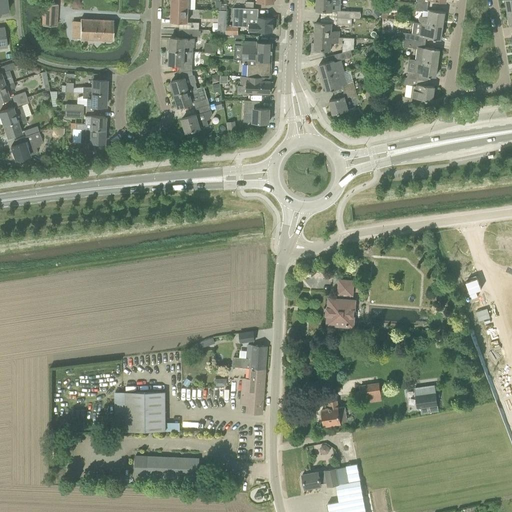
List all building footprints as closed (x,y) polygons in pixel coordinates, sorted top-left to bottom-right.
[(3,0),(0,0),(0,12),(8,11),(8,12),(7,4),(4,5),(3,0)] [(42,0),(42,24),(55,25),(57,25),(58,4),(50,4),(50,0),(42,0)] [(172,0),(172,8),(188,9),(188,0),(172,0)] [(340,3),(340,0),(317,0),(317,10),(332,11),(337,11),(337,10),(340,10),(340,3)] [(273,28),(274,18),(258,17),(259,9),(254,8),(246,8),(234,7),(233,17),(241,17),(241,23),(250,24),(250,31),(257,31),(273,32),(273,28)] [(171,22),(181,22),(188,22),(188,9),(172,8),(171,22)] [(438,10),(438,11),(430,10),(429,17),(420,16),(419,22),(422,23),(443,26),(445,12),(440,11),(438,10)] [(113,21),(80,19),(80,38),(113,40),(113,21)] [(315,36),(339,37),(339,31),(331,31),(332,23),(316,22),(315,36)] [(441,39),(443,26),(422,23),(420,35),(398,32),(398,37),(404,38),(404,40),(423,42),(424,35),(426,36),(426,37),(434,38),(434,39),(436,40),(436,39),(441,39)] [(226,25),(226,34),(239,34),(239,25),(226,25)] [(315,36),(315,43),(312,43),(311,52),(319,52),(319,50),(330,50),(331,42),(339,42),(339,37),(315,36)] [(343,45),(343,52),(351,50),(354,49),(355,38),(344,37),(343,45)] [(193,52),(194,46),(194,39),(171,38),(170,43),(169,43),(169,49),(170,50),(170,51),(193,52)] [(433,47),(433,48),(425,47),(423,47),(423,42),(404,40),(403,46),(418,48),(416,60),(438,63),(439,49),(435,49),(435,48),(433,47)] [(271,77),(272,62),(273,43),(257,42),(257,43),(255,43),(255,45),(233,44),(232,59),(243,60),(249,60),(249,64),(248,76),(264,77),(271,77)] [(214,52),(213,43),(205,43),(205,52),(214,52)] [(375,44),(370,47),(374,54),(379,50),(375,44)] [(326,62),(324,62),(324,63),(319,64),(323,77),(345,71),(342,60),(353,57),(351,50),(343,52),(335,54),(336,59),(334,60),(326,62)] [(169,59),(170,59),(170,64),(179,64),(180,71),(192,70),(192,65),(193,57),(193,52),(170,51),(170,52),(169,52),(169,59)] [(406,77),(428,81),(429,76),(431,76),(436,77),(438,63),(416,60),(414,72),(408,71),(408,77),(406,77)] [(0,86),(13,82),(12,77),(10,78),(8,71),(6,64),(0,66),(2,72),(0,72),(0,86)] [(192,70),(180,71),(181,79),(171,82),(173,87),(172,87),(174,93),(175,93),(175,94),(197,88),(196,82),(197,82),(195,75),(193,75),(192,70)] [(344,86),(345,91),(356,88),(354,81),(348,83),(345,71),(323,77),(327,91),(331,90),(332,91),(334,90),(333,89),(344,86)] [(264,77),(248,76),(241,76),(240,85),(238,85),(238,94),(247,95),(247,92),(270,93),(271,82),(264,81),(264,77)] [(428,81),(406,77),(405,84),(412,85),(411,97),(403,96),(402,104),(402,107),(412,106),(413,98),(418,98),(426,100),(426,101),(428,101),(428,100),(432,100),(434,87),(428,85),(428,81)] [(107,85),(106,85),(106,80),(92,79),(92,87),(83,87),(83,92),(106,93),(106,92),(107,92),(107,85)] [(0,101),(9,98),(6,91),(15,88),(13,82),(0,86),(0,101)] [(197,108),(210,104),(208,98),(201,100),(199,93),(197,88),(175,94),(175,96),(174,96),(176,102),(177,102),(179,107),(195,103),(197,108)] [(358,94),(356,88),(345,91),(347,98),(358,94)] [(25,91),(11,96),(14,102),(27,97),(25,91)] [(105,106),(106,101),(107,101),(107,95),(106,94),(106,93),(83,92),(82,98),(91,98),(91,106),(105,106)] [(344,96),(330,100),(333,114),(338,113),(338,114),(340,113),(340,112),(348,110),(344,96)] [(27,97),(14,102),(15,107),(12,108),(12,107),(0,111),(0,114),(1,117),(0,117),(0,118),(2,124),(3,123),(3,125),(25,117),(21,105),(29,102),(28,100),(27,97)] [(254,114),(253,122),(269,123),(269,109),(259,108),(260,101),(245,100),(244,114),(254,114)] [(209,125),(207,119),(209,119),(213,114),(210,104),(197,108),(198,114),(196,114),(182,119),(184,124),(183,125),(185,131),(186,131),(187,132),(200,128),(209,125)] [(76,129),(81,129),(105,129),(105,128),(106,128),(106,122),(105,122),(105,116),(91,116),(85,116),(85,123),(81,123),(76,123),(76,129)] [(3,125),(4,126),(3,126),(5,132),(6,132),(8,137),(21,132),(19,125),(27,122),(25,117),(3,125)] [(37,125),(24,130),(26,136),(39,131),(37,125)] [(104,143),(104,138),(105,138),(106,131),(104,131),(105,129),(81,129),(81,142),(104,143)] [(39,131),(26,136),(15,140),(17,144),(11,146),(13,152),(12,152),(14,159),(15,158),(16,160),(29,156),(29,155),(38,152),(36,147),(39,146),(42,140),(39,131)] [(327,307),(327,313),(327,314),(329,315),(328,323),(352,325),(354,301),(350,301),(351,295),(352,295),(353,281),(339,280),(338,294),(340,294),(339,300),(330,299),(330,308),(327,307)] [(240,333),(241,342),(255,340),(254,331),(240,333)] [(202,347),(215,343),(213,338),(200,342),(202,347)] [(266,369),(267,346),(248,344),(247,358),(233,357),(232,366),(242,367),(251,368),(266,369)] [(262,414),(266,369),(251,368),(250,379),(244,378),(241,404),(248,405),(254,405),(253,413),(262,414)] [(360,385),(362,398),(382,395),(380,382),(360,385)] [(435,385),(415,388),(418,408),(421,407),(422,412),(438,410),(435,385)] [(166,391),(126,392),(126,431),(166,431),(166,391)] [(324,423),(324,425),(341,423),(338,407),(337,401),(329,402),(330,408),(322,410),(323,417),(321,417),(322,424),(324,423)] [(319,445),(321,453),(329,451),(328,443),(319,445)] [(198,478),(199,458),(136,455),(135,476),(198,478)] [(366,511),(357,463),(346,465),(346,466),(349,482),(336,484),(339,501),(328,503),(329,511),(366,511)] [(329,486),(336,484),(349,482),(346,466),(336,468),(326,470),(326,471),(319,472),(319,471),(303,474),(305,488),(321,485),(321,483),(328,482),(329,486)]
